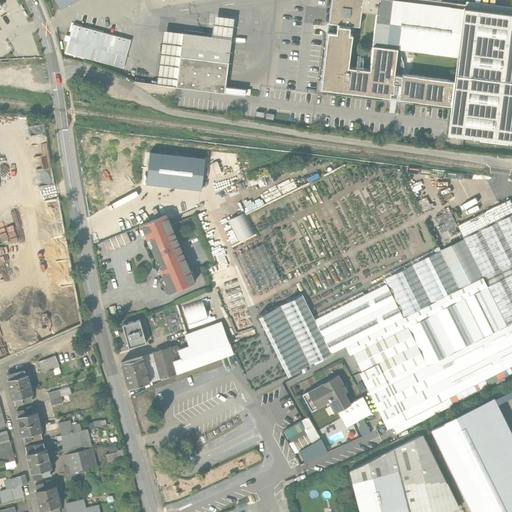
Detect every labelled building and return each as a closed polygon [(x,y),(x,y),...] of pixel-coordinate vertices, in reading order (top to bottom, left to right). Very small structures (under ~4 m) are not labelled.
[(54,0),(60,9),(75,0),(54,0)] [(511,6),(466,1),(466,4),(431,0),(330,0),(328,23),(337,24),(335,33),(327,32),(320,89),(389,98),(390,93),(399,94),(398,99),(453,106),(449,135),(511,143),(511,6)] [(184,30),(184,33),(162,31),(156,85),(244,96),(245,90),(225,87),(233,19),(213,16),(211,37),(205,36),(206,34),(203,33),(184,30)] [(66,53),(123,68),(130,40),(72,25),(69,37),(70,37),(66,53)] [(204,159),(149,152),(145,184),(201,190),(204,159)] [(46,153),(34,157),(38,171),(50,167),(46,153)] [(464,239),(483,278),(511,262),(511,202),(510,200),(458,226),(464,239)] [(180,250),(165,215),(140,225),(145,237),(147,240),(149,239),(152,245),(150,248),(156,261),(159,262),(161,268),(159,270),(160,273),(165,283),(163,287),(165,292),(169,293),(194,283),(180,250)] [(126,232),(104,241),(108,252),(130,243),(126,232)] [(385,283),(402,318),(483,278),(464,239),(383,279),(385,283)] [(452,405),(452,404),(511,373),(511,262),(483,278),(402,318),(347,346),(352,355),(389,428),(393,426),(396,433),(407,428),(403,422),(405,421),(408,427),(452,405)] [(314,320),(331,354),(347,346),(402,318),(385,283),(314,320)] [(301,295),(258,316),(287,376),(331,354),(314,320),(301,295)] [(139,320),(121,325),(128,348),(146,343),(139,320)] [(177,350),(184,371),(233,354),(220,323),(184,335),(188,347),(177,350)] [(176,347),(120,363),(128,389),(184,371),(177,350),(176,347)] [(38,362),(42,373),(59,366),(58,365),(64,363),(61,356),(55,358),(54,355),(38,362)] [(24,369),(15,371),(19,387),(29,385),(26,375),(24,369)] [(9,390),(19,387),(15,371),(6,374),(8,379),(7,380),(9,390)] [(323,384),(302,395),(311,412),(331,400),(346,428),(358,421),(362,419),(371,414),(362,397),(349,404),(344,393),(347,392),(338,376),(330,380),(331,382),(324,386),(323,384)] [(29,385),(19,387),(23,403),(32,401),(31,395),(31,394),(29,385)] [(14,405),(23,403),(19,387),(9,390),(12,400),(13,399),(14,405)] [(48,395),(51,405),(81,397),(79,392),(70,394),(68,389),(48,395)] [(511,511),(511,436),(493,399),(430,430),(471,511),(511,511)] [(33,406),(25,408),(28,424),(38,422),(36,411),(35,412),(33,406)] [(19,426),(28,424),(25,408),(16,410),(17,416),(16,417),(19,426)] [(308,416),(283,428),(294,452),(319,440),(308,416)] [(362,419),(358,421),(361,428),(358,429),(362,437),(370,434),(366,425),(362,419)] [(64,466),(65,474),(95,466),(86,430),(81,431),(79,424),(70,426),(69,420),(58,423),(67,465),(64,466)] [(38,422),(28,424),(32,440),(41,438),(40,432),(41,432),(38,422)] [(24,442),(32,440),(28,424),(19,426),(21,436),(22,436),(24,442)] [(14,460),(6,430),(0,432),(0,462),(2,462),(3,463),(14,460)] [(349,470),(359,511),(433,511),(457,506),(421,434),(349,470)] [(43,443),(34,445),(38,461),(47,458),(45,448),(44,449),(43,443)] [(28,463),(38,461),(34,445),(25,447),(26,453),(25,454),(28,463)] [(47,458),(38,461),(42,477),(51,475),(49,469),(50,469),(47,458)] [(33,479),(42,477),(38,461),(28,463),(30,473),(32,473),(33,479)] [(52,480),(43,482),(47,498),(57,495),(54,485),(53,485),(52,480)] [(37,500),(47,498),(43,482),(34,484),(36,490),(35,490),(37,500)] [(0,497),(2,503),(23,497),(20,485),(0,490),(0,497)] [(57,495),(47,498),(50,511),(57,511),(60,511),(58,506),(59,505),(57,495)] [(41,511),(50,511),(47,498),(37,500),(40,510),(41,510),(41,511)] [(65,503),(67,511),(99,511),(97,505),(85,507),(83,499),(65,503)]
